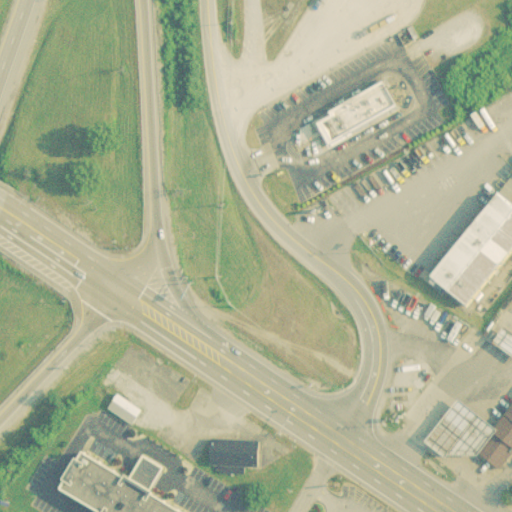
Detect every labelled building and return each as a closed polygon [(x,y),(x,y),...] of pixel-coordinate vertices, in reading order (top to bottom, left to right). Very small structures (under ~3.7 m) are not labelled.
[(385,75),(402,106),(357,132),(330,147),(316,121),(328,114),(325,109),(335,104),(385,75)] [(501,194),(511,203),(511,252),(469,305),(432,277),(501,194)] [(136,418),(141,411),(125,400),(119,407),(122,409),(118,414),(128,421),(132,415),(136,418)] [(511,405),(495,425),(485,437),(476,449),(483,455),(486,458),(499,468),(511,451),(511,405)] [(211,437),(262,440),(260,468),(246,467),(245,474),(218,472),(219,464),(209,464),(211,437)] [(88,450),(129,475),(143,453),(164,466),(149,489),(186,511),(106,511),(65,486),(88,450)]
